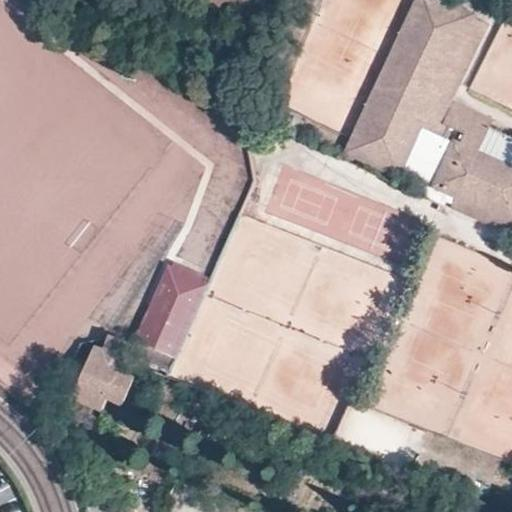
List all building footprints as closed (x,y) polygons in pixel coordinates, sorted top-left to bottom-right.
[(482,21),(435,0),(419,0),(349,150),(412,179),(414,176),(465,199),(466,199),(469,191),(511,210),(511,171),(483,158),(486,151),(500,157),(506,160),(511,162),(511,140),(459,117),(457,103),(449,98),(482,21)] [(465,199),(465,200),(511,221),(511,162),(506,160),(500,157),(486,151),(483,158),(511,171),(511,210),(469,191),(466,199),(465,199)] [(179,362),(212,289),(210,286),(211,281),(179,266),(175,272),(172,270),(138,345),(179,362)] [(119,374),(125,360),(132,346),(112,339),(106,352),(99,348),(90,367),(80,363),(74,377),(84,381),(76,399),(103,410),(109,397),(123,404),(132,383),(133,381),(119,374)] [(161,397),(169,380),(125,360),(119,374),(133,381),(132,383),(161,397)] [(217,398),(196,391),(185,414),(205,424),(217,398)]
